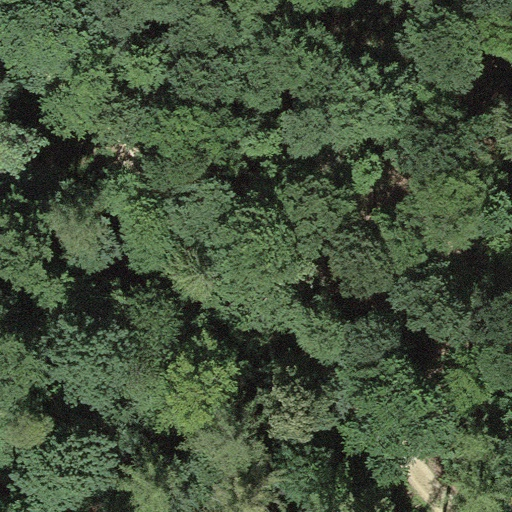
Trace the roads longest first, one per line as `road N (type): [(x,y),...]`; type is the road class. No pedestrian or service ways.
road 1 (track): [(455,511),(181,202),(116,136),(0,47)]
road 2 (track): [(290,511),(181,202)]
